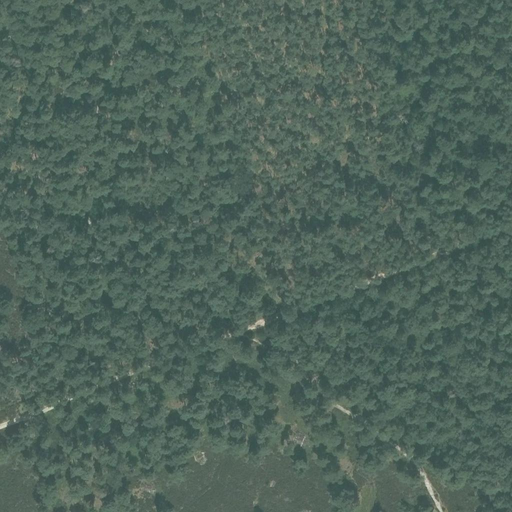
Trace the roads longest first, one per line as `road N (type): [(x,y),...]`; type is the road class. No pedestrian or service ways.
road 1 (track): [(262,321),(0,421)]
road 2 (track): [(511,227),(262,321)]
